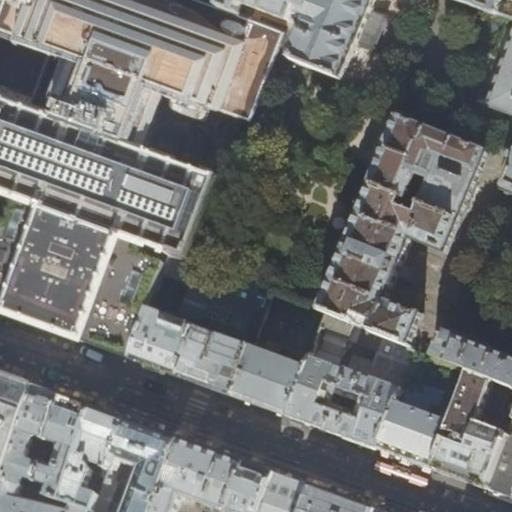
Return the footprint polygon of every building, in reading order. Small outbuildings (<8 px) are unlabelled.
[(3,0),(4,1),(0,10),(0,98),(32,110),(54,51),(80,60),(58,121),(92,133),(95,125),(123,135),(121,143),(144,151),(166,91),(242,119),(243,120),(255,124),(289,34),(239,15),(221,8),(199,0),(3,0)] [(223,0),(221,8),(239,15),(242,4),(244,0),(223,0)] [(244,0),(242,4),(293,24),(295,17),(301,0),(244,0)] [(301,0),(295,17),(298,18),(300,19),(305,17),(309,19),(293,60),(344,81),(358,46),(359,46),(374,10),(373,9),(376,0),(301,0)] [(454,0),(481,10),(481,8),(483,0),(454,0)] [(511,0),(483,0),(481,8),(497,14),(502,0),(508,0),(511,1),(511,0)] [(511,42),(489,107),(511,115),(511,42)] [(32,110),(0,98),(0,193),(20,200),(12,224),(0,219),(0,312),(10,316),(10,315),(28,322),(31,323),(62,334),(61,334),(65,336),(65,335),(78,340),(83,341),(82,342),(86,343),(132,360),(151,312),(165,277),(169,265),(141,254),(145,244),(146,245),(146,246),(173,255),(174,252),(190,258),(224,169),(207,162),(204,173),(201,171),(201,170),(177,161),(176,162),(144,151),(121,143),(123,135),(95,125),(92,133),(58,121),(52,118),(52,117),(32,110)] [(321,312),(329,315),(411,348),(424,316),(389,302),(413,242),(448,255),(488,155),(400,118),(321,312)] [(174,252),(173,255),(169,265),(165,277),(191,286),(181,316),(202,324),(221,271),(190,258),(174,252)] [(221,271),(202,324),(200,329),(184,379),(207,387),(235,398),(260,335),(275,293),(221,271)] [(200,329),(151,312),(132,360),(157,369),(184,379),(200,329)] [(408,379),(419,352),(411,348),(329,315),(309,369),(291,418),(337,435),(380,451),(408,379)] [(279,341),(280,340),(295,345),(295,347),(299,349),(301,344),(299,343),(304,329),(306,330),(307,326),(303,324),(302,325),(288,320),(288,318),(284,317),(283,321),(284,322),(279,336),(277,335),(276,340),(279,341)] [(511,389),(511,358),(502,355),(502,353),(500,352),(498,354),(465,341),(466,339),(463,337),(462,340),(453,336),(454,333),(451,332),(450,335),(446,336),(437,359),(473,374),(511,389)] [(260,335),(235,398),(266,409),(291,418),(309,369),(264,352),(268,338),(260,335)] [(0,373),(0,503),(7,482),(37,387),(0,373)] [(511,389),(473,374),(463,400),(435,470),(463,480),(498,493),(511,498),(511,389)] [(463,400),(408,379),(380,451),(406,460),(435,470),(463,400)] [(51,392),(37,387),(7,482),(24,488),(34,492),(43,466),(32,462),(29,457),(34,441),(40,437),(51,440),(64,397),(51,392)] [(79,402),(64,397),(51,440),(60,444),(62,450),(57,466),(52,469),(43,466),(34,492),(64,502),(94,408),(79,402)] [(111,414),(94,408),(64,502),(77,507),(91,511),(95,511),(101,497),(87,492),(94,472),(94,470),(93,467),(91,466),(89,466),(91,462),(111,470),(129,420),(111,414)] [(111,470),(101,497),(95,511),(155,511),(182,440),(155,430),(129,420),(111,470)] [(214,451),(182,440),(155,511),(177,511),(183,497),(224,511),(223,511),(228,511),(246,463),(214,451)] [(262,469),(246,463),(228,511),(263,511),(277,474),(262,469)] [(292,480),(277,474),(263,511),(304,511),(314,488),(292,480)] [(22,496),(24,488),(7,482),(0,503),(0,511),(58,511),(14,500),(15,495),(22,496)] [(376,511),(377,511),(346,499),(314,488),(304,511),(376,511)]
